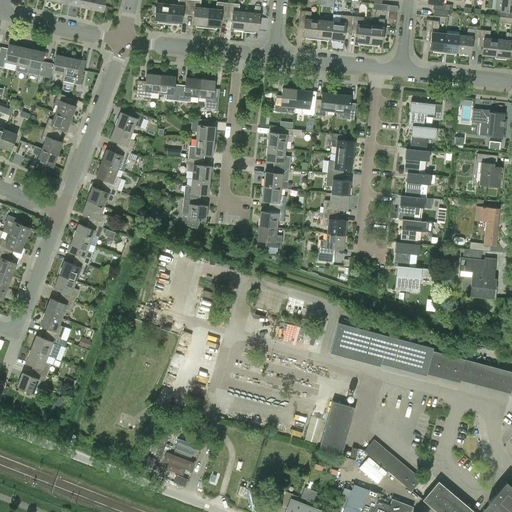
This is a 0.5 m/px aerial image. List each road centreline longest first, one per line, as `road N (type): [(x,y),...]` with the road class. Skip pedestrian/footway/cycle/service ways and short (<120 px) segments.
road 1 (track): [(60,450),(142,229)]
road 2 (residential): [(389,264),(363,231),(380,66)]
road 3 (residential): [(187,498),(0,427)]
road 4 (residential): [(122,39),(60,211)]
road 5 (residential): [(248,212),(225,200),(240,53)]
road 6 (residential): [(60,211),(15,333)]
road 7 (residential): [(122,39),(2,14)]
